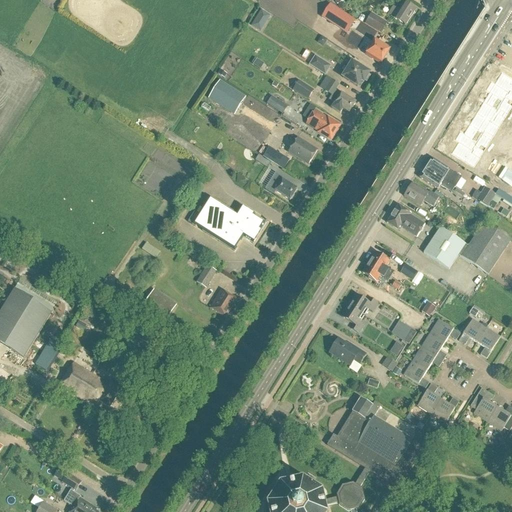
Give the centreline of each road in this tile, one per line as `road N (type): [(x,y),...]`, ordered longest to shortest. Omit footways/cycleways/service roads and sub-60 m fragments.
road 1 (unclassified): [(112,511),(434,0)]
road 2 (primary): [(184,511),(505,0)]
